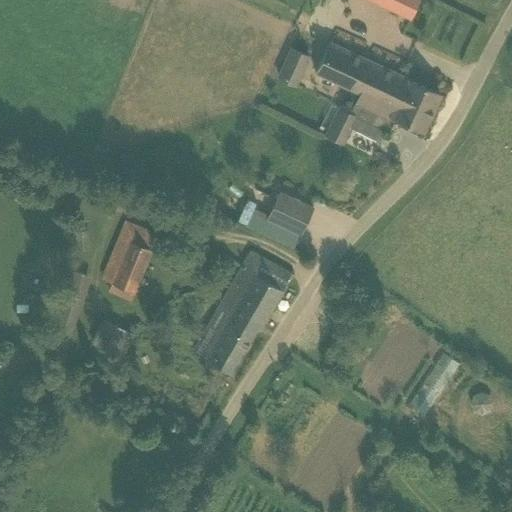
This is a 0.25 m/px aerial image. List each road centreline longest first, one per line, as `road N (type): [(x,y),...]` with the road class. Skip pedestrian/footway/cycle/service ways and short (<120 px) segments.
road 1 (unclassified): [(172,511),(276,347),(439,144),(511,28)]
road 2 (track): [(326,280),(257,244),(0,162)]
road 3 (track): [(511,487),(276,347)]
